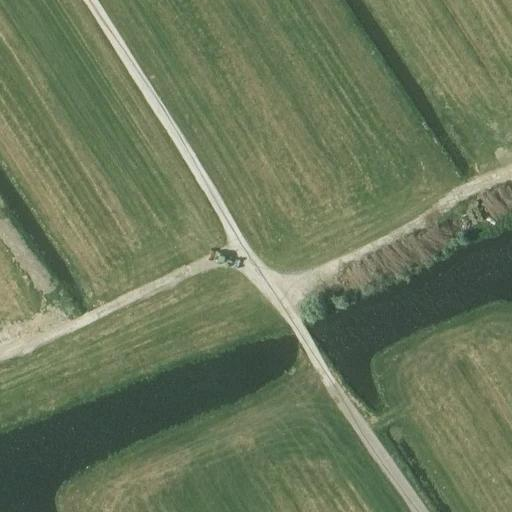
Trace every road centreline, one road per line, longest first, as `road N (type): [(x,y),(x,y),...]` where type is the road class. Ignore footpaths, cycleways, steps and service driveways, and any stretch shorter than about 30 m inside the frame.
road 1 (track): [(511,175),(462,190),(407,236),(273,291),(85,0)]
road 2 (track): [(0,358),(241,246)]
road 3 (track): [(418,511),(273,291)]
